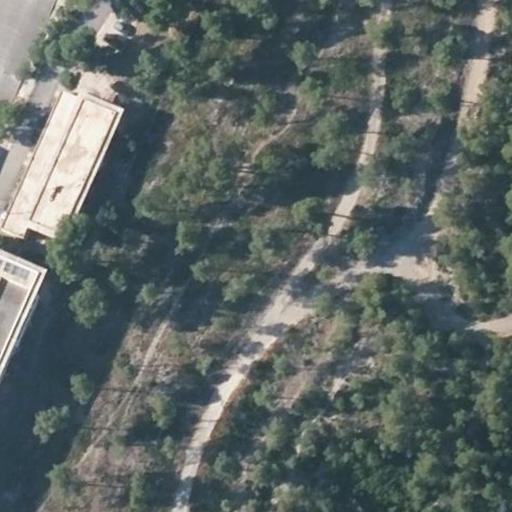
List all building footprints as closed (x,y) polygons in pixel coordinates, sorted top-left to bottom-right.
[(0,0),(0,97),(14,103),(51,0),(0,0)] [(47,230),(72,241),(121,130),(96,119),(94,123),(86,119),(93,103),(70,93),(9,231),(32,242),(41,222),(48,226),(47,230)] [(86,119),(94,123),(96,119),(121,130),(126,118),(93,103),(86,119)] [(0,279),(25,290),(31,276),(0,262),(0,279)] [(37,295),(25,290),(0,279),(0,373),(12,346),(14,347),(37,295)]
